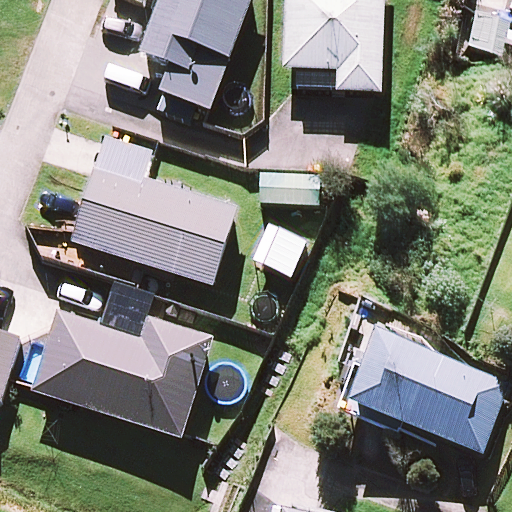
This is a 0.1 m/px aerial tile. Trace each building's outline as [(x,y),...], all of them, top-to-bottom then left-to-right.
[(173,75),(156,120),(190,132),(197,114),(213,120),(256,0),(136,0),(136,1),(161,10),(141,63),(173,75)] [(382,101),(385,0),(290,0),(288,77),(340,79),(339,100),(382,101)] [(509,27),(473,18),(466,49),(502,57),(509,27)] [(152,162),(109,149),(77,253),(214,295),(238,218),(144,190),(152,162)] [(321,183),(259,180),(258,210),(320,213),(321,183)] [(306,251),(271,235),(256,268),(292,284),(306,251)] [(212,352),(108,319),(103,336),(55,321),(31,400),(183,447),(212,352)] [(21,349),(0,342),(0,409),(2,410),(21,349)] [(508,388),(376,343),(351,416),(483,461),(508,388)]
